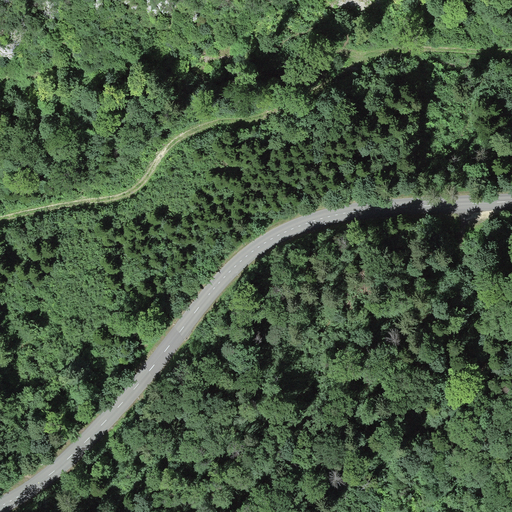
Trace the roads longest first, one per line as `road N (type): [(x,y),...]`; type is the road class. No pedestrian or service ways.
road 1 (tertiary): [(0,505),(56,469),(96,430),(218,283),(265,242),(361,209),(511,200)]
road 2 (track): [(511,51),(380,54),(254,117),(193,129),(123,194),(0,218)]
